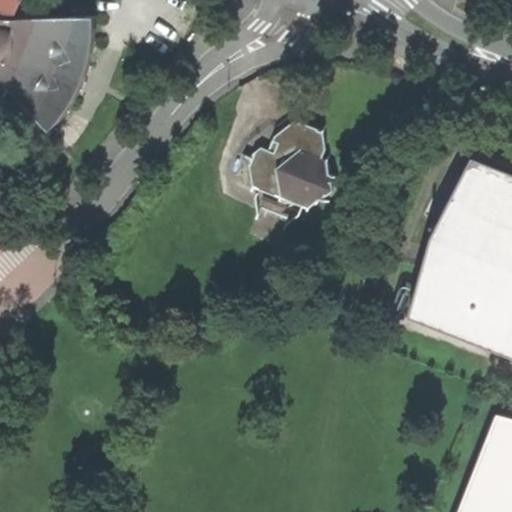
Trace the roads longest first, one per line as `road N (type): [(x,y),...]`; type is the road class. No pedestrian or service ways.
road 1 (residential): [(216,68),(39,266)]
road 2 (tertiary): [(352,0),(448,51),(511,68)]
road 3 (residential): [(216,68),(260,57),(288,37),(308,2)]
